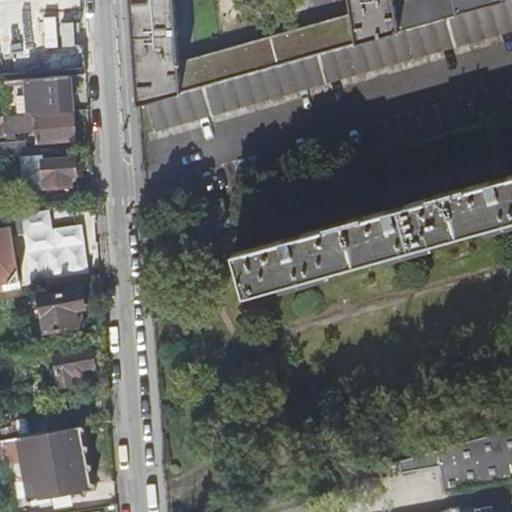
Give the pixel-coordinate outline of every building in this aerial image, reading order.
[(511,0),(129,0),(137,106),(147,103),(511,0)] [(511,0),(147,103),(157,134),(511,31),(511,0)] [(48,79),(26,80),(28,114),(73,111),(70,76),(48,79)] [(28,114),(4,114),(6,133),(36,131),(37,144),(75,141),(73,111),(28,114)] [(44,156),(22,158),(25,190),(72,188),(72,177),(78,177),(77,160),(44,162),(44,156)] [(511,175),(233,253),(244,296),(282,285),(283,290),(330,278),(328,272),(383,257),(386,262),(432,248),(431,242),(486,227),(488,234),(511,226),(511,175)] [(0,292),(4,292),(3,284),(20,281),(12,227),(0,228),(0,292)] [(83,289),(40,296),(46,333),(78,328),(76,310),(83,309),(86,309),(83,289)] [(76,310),(78,328),(85,326),(83,309),(76,310)] [(106,337),(79,342),(82,352),(55,357),(60,387),(86,383),(84,369),(96,367),(93,351),(107,348),(106,337)] [(72,406),(45,412),(50,435),(78,429),(72,406)] [(78,429),(50,435),(21,441),(31,501),(93,489),(95,488),(96,485),(95,482),(93,480),(91,480),(89,471),(92,468),(92,465),(90,463),(88,463),(85,453),(87,451),(88,448),(86,445),(83,444),(81,436),(84,434),(85,429),(83,427),(78,429)] [(511,429),(438,450),(441,466),(445,493),(511,481),(511,429)] [(441,466),(438,450),(399,461),(401,474),(441,466)]
